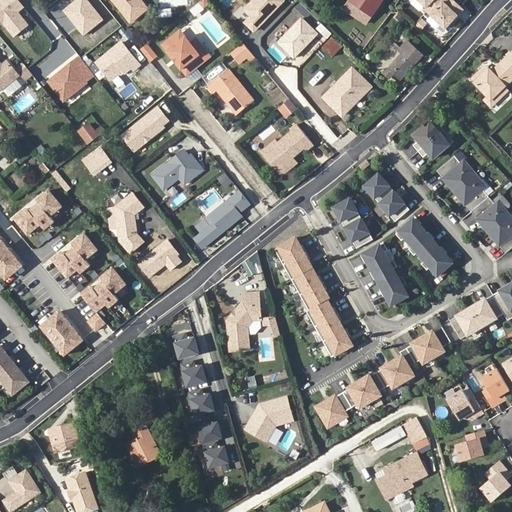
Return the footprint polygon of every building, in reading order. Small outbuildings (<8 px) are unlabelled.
[(24,7),(17,0),(0,0),(0,20),(15,38),(30,25),(19,12),(24,7)] [(105,20),(89,0),(76,0),(64,10),(85,36),(105,20)] [(113,0),(128,18),(135,12),(128,4),(132,0),(113,0)] [(140,0),(132,0),(128,4),(135,12),(128,18),(131,21),(147,8),(140,0)] [(352,0),(352,1),(372,15),(382,0),(352,0)] [(419,0),(427,7),(425,8),(432,15),(428,20),(437,28),(441,23),(445,26),(450,20),(452,22),(459,14),(457,13),(462,6),(455,0),(419,0)] [(352,1),(350,4),(361,11),(371,17),(372,15),(352,1)] [(361,11),(350,4),(340,19),(361,33),(371,17),(361,11)] [(181,30),(175,35),(185,48),(191,43),(181,30)] [(175,35),(163,44),(173,58),(175,56),(179,61),(177,63),(187,76),(212,57),(204,47),(198,52),(191,43),(185,48),(175,35)] [(197,38),(191,43),(198,52),(204,47),(197,38)] [(342,48),(332,38),(322,48),(333,58),(342,48)] [(403,52),(389,69),(401,80),(423,55),(407,41),(400,49),(403,52)] [(121,42),(96,63),(111,80),(123,70),(125,73),(131,67),(134,70),(140,65),(121,42)] [(146,44),(140,49),(150,62),(157,56),(146,44)] [(252,54),(243,44),(233,52),(232,53),(240,63),(252,54)] [(501,90),(508,83),(511,79),(511,53),(496,69),(493,67),(479,81),(491,94),(498,87),(501,90)] [(65,101),(95,76),(91,71),(81,58),(80,56),(49,80),(65,101)] [(0,87),(2,90),(21,74),(12,62),(8,65),(5,65),(4,64),(0,58),(0,87)] [(479,81),(493,67),(490,63),(475,77),(479,81)] [(26,65),(19,71),(27,80),(34,73),(26,65)] [(220,90),(222,93),(223,92),(240,112),(255,100),(229,68),(209,84),(215,93),(220,90)] [(352,68),(324,97),(342,116),(371,87),(352,68)] [(511,87),(508,83),(501,90),(498,87),(491,94),(494,97),(490,101),(494,104),(511,87)] [(223,92),(222,93),(238,114),(240,112),(223,92)] [(289,99),(278,109),(286,119),(298,110),(289,99)] [(157,107),(123,135),(135,150),(145,141),(144,140),(148,136),(150,138),(164,127),(162,125),(168,120),(157,107)] [(435,158),(454,143),(444,130),(435,119),(416,135),(421,140),(415,145),(419,150),(425,157),(430,153),(435,158)] [(88,123),(78,132),(80,135),(88,144),(98,136),(94,131),(88,123)] [(293,131),(278,144),(274,151),(267,157),(280,173),(293,163),(290,160),(293,158),(306,147),(312,142),(297,125),(292,129),(293,131)] [(99,126),(94,131),(98,136),(100,134),(103,131),(99,126)] [(274,151),(278,144),(276,141),(263,151),(267,157),(274,151)] [(314,146),(312,142),(306,147),(309,151),(314,146)] [(98,148),(82,161),(92,173),(108,160),(98,148)] [(183,149),(152,175),(164,189),(179,176),(184,183),(202,168),(189,153),(187,155),(183,149)] [(0,167),(5,171),(13,158),(6,154),(0,162),(0,167)] [(500,245),(507,253),(511,248),(511,215),(511,214),(500,202),(498,204),(490,196),(484,188),(487,185),(476,173),(466,160),(463,163),(456,155),(438,170),(444,179),(446,177),(450,183),(449,184),(455,191),(461,198),(463,197),(467,203),(466,204),(472,211),(479,220),(481,219),(485,224),(484,225),(490,232),(495,239),(497,238),(502,244),(500,245)] [(298,163),(293,158),(290,160),(293,163),(280,173),(283,175),(298,163)] [(53,168),(48,172),(65,193),(70,189),(69,188),(61,178),(55,171),(53,168)] [(225,172),(217,178),(225,189),(234,182),(225,172)] [(380,176),(366,188),(396,223),(410,211),(380,176)] [(26,207),(12,217),(27,237),(41,227),(43,230),(54,222),(51,217),(64,207),(50,189),(37,199),(41,204),(30,212),(26,207)] [(237,211),(249,202),(239,189),(209,214),(215,221),(195,238),(202,247),(222,230),(220,227),(224,225),(226,227),(240,215),(237,211)] [(132,252),(142,244),(145,241),(139,237),(136,218),(143,213),(145,211),(134,197),(132,199),(116,211),(108,212),(112,229),(119,227),(122,240),(132,252)] [(351,200),(335,209),(357,250),(374,241),(351,200)] [(416,219),(397,236),(402,242),(406,239),(413,247),(409,250),(415,257),(418,254),(425,262),(422,265),(427,271),(431,269),(438,277),(453,264),(445,256),(447,255),(441,248),(440,249),(433,241),(434,240),(428,233),(427,235),(420,227),(421,225),(416,219)] [(64,249),(50,259),(65,279),(79,268),(82,272),(93,264),(89,259),(102,249),(88,230),(75,241),(79,246),(68,254),(64,249)] [(25,266),(0,233),(0,274),(5,281),(25,266)] [(295,238),(274,250),(308,309),(306,311),(331,357),(352,345),(325,300),(328,297),(295,238)] [(384,244),(361,257),(365,264),(367,263),(373,273),(371,274),(375,281),(377,280),(382,290),(380,291),(385,298),(386,297),(392,307),(409,297),(403,287),(407,285),(403,278),(399,280),(394,271),(398,268),(394,261),(390,263),(384,254),(388,251),(384,244)] [(250,277),(263,267),(253,254),(240,264),(250,277)] [(92,284),(79,295),(94,314),(107,303),(111,307),(122,299),(118,294),(131,284),(116,266),(103,276),(107,281),(96,290),(92,284)] [(510,288),(495,297),(505,314),(509,321),(511,319),(511,284),(509,286),(510,288)] [(494,295),(495,297),(510,288),(509,286),(494,295)] [(262,321),(259,294),(243,296),(244,304),(228,323),(231,353),(250,351),(247,328),(254,322),(262,321)] [(480,303),(481,305),(495,297),(494,295),(480,303)] [(495,297),(481,305),(480,303),(473,308),(484,327),(505,314),(495,297)] [(473,308),(465,312),(466,314),(452,322),(462,339),(484,327),(473,308)] [(83,341),(59,311),(39,326),(63,357),(83,341)] [(451,320),(452,322),(466,314),(465,312),(451,320)] [(445,344),(451,341),(443,326),(437,329),(445,344)] [(431,330),(408,343),(420,366),(444,352),(431,330)] [(194,335),(173,341),(177,359),(198,354),(194,335)] [(27,382),(0,347),(0,381),(1,382),(0,383),(0,389),(5,386),(12,394),(27,382)] [(413,375),(400,354),(377,367),(390,389),(413,375)] [(511,359),(501,366),(511,383),(511,359)] [(203,364),(179,371),(184,387),(207,381),(203,364)] [(509,391),(497,371),(481,381),(488,392),(482,396),(490,410),(503,402),(500,397),(502,395),(509,391)] [(380,394),(367,373),(344,387),(357,410),(380,394)] [(208,392),(187,399),(192,415),(214,410),(208,392)] [(482,413),(473,399),(466,402),(460,392),(444,402),(456,421),(461,418),(465,416),(469,422),(482,413)] [(348,416),(335,394),(312,407),(325,430),(348,416)] [(254,416),(245,430),(265,443),(275,427),(293,422),(287,399),(260,406),(261,410),(257,415),(254,416)] [(54,453),(83,446),(76,420),(48,427),(54,453)] [(218,421),(196,426),(200,444),(222,438),(218,421)] [(428,440),(417,422),(404,429),(416,448),(428,440)] [(144,459),(157,452),(144,426),(133,432),(137,439),(127,445),(139,467),(146,463),(144,459)] [(482,431),(464,436),(465,443),(454,447),(459,465),(481,459),(479,452),(478,448),(486,445),(482,431)] [(224,445),(202,451),(206,470),(228,463),(224,445)] [(159,455),(157,452),(144,459),(146,463),(159,455)] [(386,495),(412,481),(426,474),(417,455),(385,471),(373,477),(376,484),(379,482),(386,495)] [(92,474),(99,472),(94,457),(88,458),(92,474)] [(497,461),(482,474),(488,480),(479,488),(491,502),(509,487),(505,482),(502,479),(507,475),(497,461)] [(12,480),(25,500),(41,490),(27,469),(12,480)] [(87,471),(68,477),(73,489),(75,495),(78,503),(96,497),(87,471)] [(415,486),(412,481),(386,495),(388,500),(415,486)] [(379,482),(376,484),(386,501),(388,500),(386,495),(379,482)]
